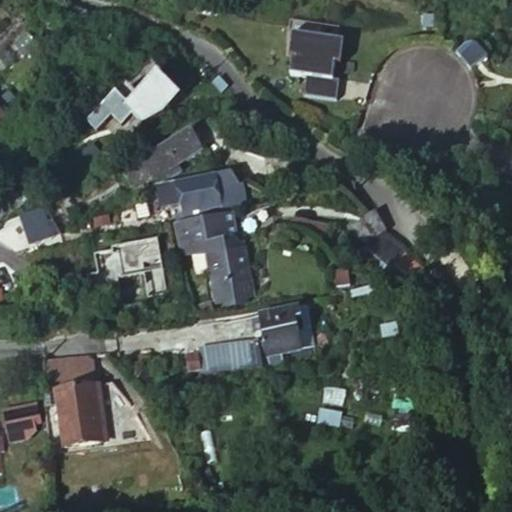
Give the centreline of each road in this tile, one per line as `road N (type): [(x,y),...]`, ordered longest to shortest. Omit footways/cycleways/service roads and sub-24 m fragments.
road 1 (residential): [(64,0),(195,50),(407,217),(449,263)]
road 2 (residential): [(188,339),(0,349)]
road 3 (residential): [(511,171),(458,150),(417,100)]
